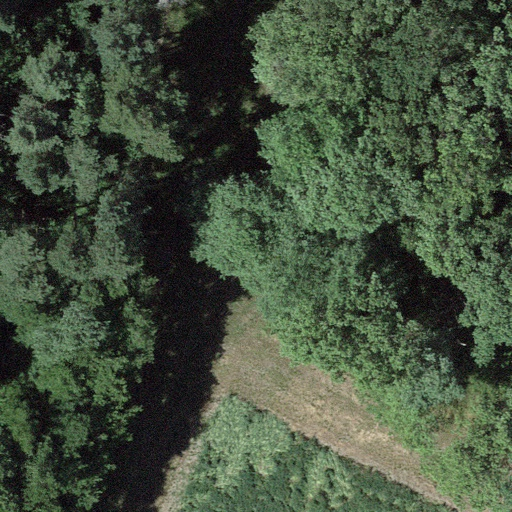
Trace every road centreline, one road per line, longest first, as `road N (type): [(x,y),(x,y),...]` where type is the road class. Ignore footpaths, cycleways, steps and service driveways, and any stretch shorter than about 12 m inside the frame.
road 1 (track): [(303,0),(206,316)]
road 2 (track): [(118,511),(206,316)]
